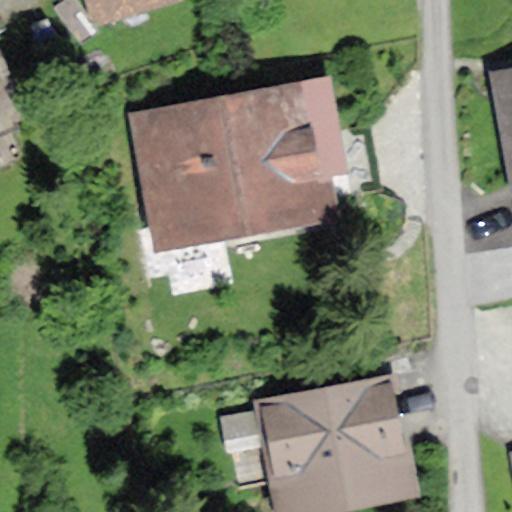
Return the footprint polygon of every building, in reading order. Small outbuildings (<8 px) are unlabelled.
[(86,0),(92,20),(161,0),(86,0)] [(0,125),(22,115),(8,87),(0,90),(0,125)] [(296,104),(123,137),(133,187),(157,183),(162,206),(182,202),(187,227),(314,203),(296,104)] [(394,480),(377,391),(273,411),(290,500),(394,480)] [(230,448),(258,443),(250,403),(222,409),(230,448)]
